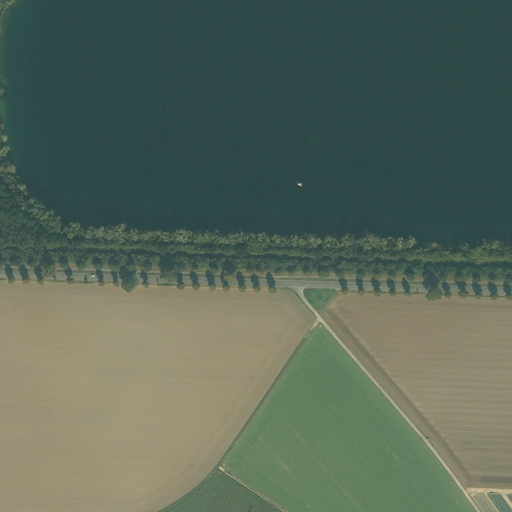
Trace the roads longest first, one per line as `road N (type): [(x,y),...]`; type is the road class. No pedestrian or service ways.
road 1 (unclassified): [(479,511),(289,283)]
road 2 (primary): [(289,283),(0,274)]
road 3 (track): [(160,511),(208,477),(319,318)]
road 4 (primary): [(511,291),(289,283)]
